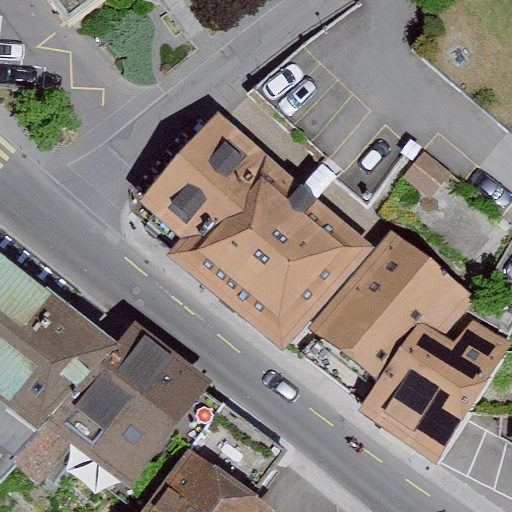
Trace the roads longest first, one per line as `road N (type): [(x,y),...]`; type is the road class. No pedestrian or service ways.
road 1 (secondary): [(412,511),(45,223)]
road 2 (residential): [(45,223),(135,139),(310,0)]
